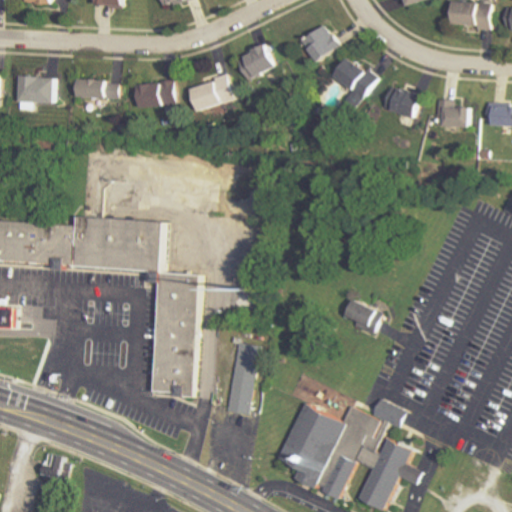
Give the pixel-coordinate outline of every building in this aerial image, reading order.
[(458,23),(483,24),(483,29),(501,30),(502,0),(489,0),(489,2),(459,0),(458,23)] [(325,62),(350,49),(337,24),(312,38),(325,62)] [(288,67),(280,45),(247,56),(254,78),(288,67)] [(343,75),(361,88),(352,99),(365,109),(388,78),(357,56),(343,75)] [(0,73),(0,97),(12,98),(12,74),(0,73)] [(202,88),(209,111),(244,100),(236,73),(221,77),(223,82),(202,88)] [(89,97),(127,98),(128,80),(90,79),(89,97)] [(145,84),(146,107),(174,106),(173,83),(145,84)] [(434,96),(401,84),(393,106),(426,119),(434,96)] [(481,107),(470,107),(470,100),(445,99),(445,114),(450,115),(450,127),(480,127),(481,107)] [(511,125),(511,105),(492,105),(492,125),(511,125)] [(0,261),(170,271),(163,395),(179,396),(203,398),(210,275),(174,272),(177,220),(84,214),(83,224),(0,218),(0,261)] [(364,308),(355,327),(385,341),(394,321),(364,308)] [(0,310),(0,330),(18,331),(19,311),(0,310)] [(244,347),(235,413),(258,416),(267,351),(244,347)] [(313,406),(282,468),(346,500),(363,465),(379,473),(365,502),(385,511),(387,511),(405,477),(425,488),(430,478),(412,469),(419,453),(389,438),(393,429),(406,435),(417,414),(386,398),(378,414),(359,405),(349,424),(313,406)] [(67,510),(78,457),(55,452),(48,485),(59,487),(55,507),(67,510)]
